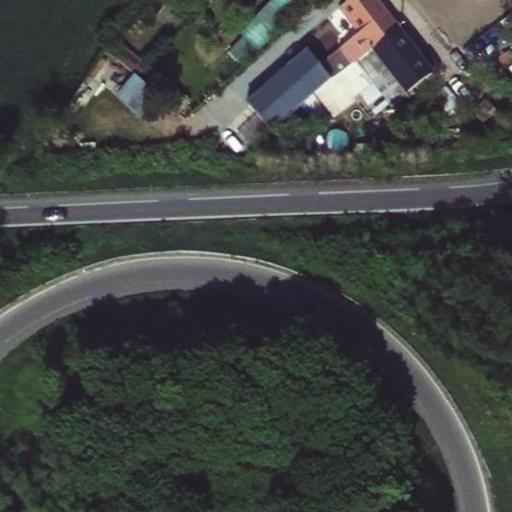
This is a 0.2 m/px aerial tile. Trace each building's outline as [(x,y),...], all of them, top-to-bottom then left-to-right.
[(277,0),(230,50),(244,63),(307,5),(301,0),(277,0)] [(398,27),(377,0),(348,0),(341,6),(362,32),(339,49),(352,64),(398,27)] [(391,104),(433,72),(398,27),(352,64),(332,79),(315,94),(333,115),(373,82),(391,104)] [(118,37),(107,48),(124,63),(134,51),(118,37)] [(352,64),(339,49),(320,64),(332,79),(352,64)] [(247,103),(272,132),(315,94),(332,79),(320,64),(309,50),(247,103)] [(158,96),(135,75),(118,95),(142,115),(158,96)]
